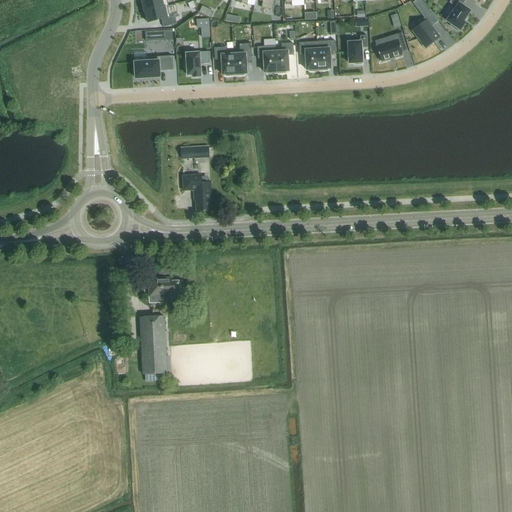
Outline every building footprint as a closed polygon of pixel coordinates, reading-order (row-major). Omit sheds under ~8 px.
[(167,0),(142,0),(144,12),(169,6),(167,0)] [(255,0),(256,0),(263,2),(262,8),(273,10),(275,0),(255,0)] [(460,31),(465,23),(464,22),(471,11),(463,6),(466,1),(464,0),(451,0),(450,3),(456,8),(447,21),(452,25),(451,27),(457,31),(458,30),(460,31)] [(425,3),(419,7),(426,17),(432,13),(425,3)] [(169,6),(144,12),(146,12),(148,23),(162,20),(164,28),(177,24),(176,17),(178,16),(176,5),(169,6)] [(209,9),(206,15),(212,18),(215,12),(209,9)] [(440,38),(431,27),(433,25),(426,17),(419,23),(420,25),(412,31),(426,49),(440,38)] [(210,28),(209,19),(197,20),(197,29),(200,28),(201,28),(210,28)] [(172,31),(145,33),(146,42),(173,41),(172,31)] [(400,47),(406,45),(402,33),(384,39),(385,44),(376,46),(381,62),(402,55),(400,47)] [(360,40),(348,41),(350,64),(355,64),(355,66),(363,65),(362,48),(368,48),(367,36),(360,36),(360,40)] [(319,72),(329,71),(329,69),(331,69),(330,56),(336,55),(335,41),(317,42),(319,72)] [(317,42),(299,43),(300,55),(306,55),(307,70),(309,70),(309,72),(319,72),(317,42)] [(235,77),(245,76),(245,74),(247,74),(246,59),(252,58),(251,44),(240,45),(240,51),(234,52),(235,77)] [(277,74),(287,74),(287,72),(289,72),(288,56),(294,56),(293,44),(282,44),(282,49),(276,49),(275,49),(277,74)] [(267,75),(277,74),(275,49),(276,49),(276,46),(257,48),(258,59),(264,59),(265,73),(267,73),(267,75)] [(234,52),(227,52),(227,48),(214,48),(215,60),(222,60),(223,76),(225,75),(225,77),(235,77),(234,52)] [(147,53),(135,54),(135,63),(136,79),(160,77),(160,71),(174,70),(173,56),(147,58),(147,53)] [(187,62),(185,62),(185,70),(187,70),(188,78),(193,77),(193,79),(201,79),(200,67),(210,66),(209,54),(199,55),(187,56),(187,62)] [(182,160),(195,159),(210,158),(209,147),(181,149),(182,160)] [(183,177),(184,191),(194,191),(194,196),(196,196),(196,201),(195,201),(195,202),(196,202),(197,213),(211,212),(211,201),(212,201),(211,183),(208,183),(208,180),(202,180),(201,176),(183,177)] [(150,297),(151,297),(152,303),(159,303),(158,296),(166,296),(166,302),(183,301),(182,281),(171,282),(171,278),(149,279),(150,297)] [(165,316),(152,317),(140,318),(143,375),(168,374),(168,372),(167,358),(165,316)]
